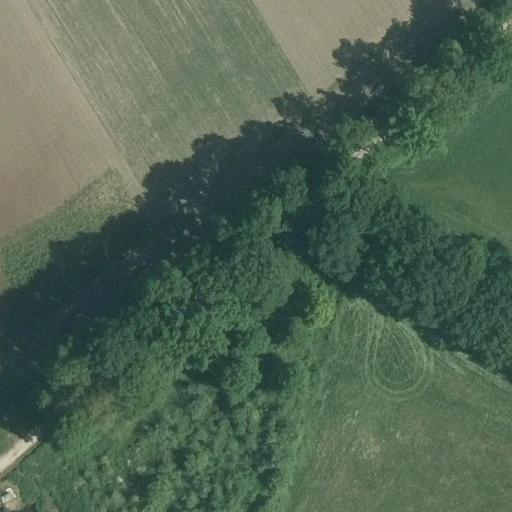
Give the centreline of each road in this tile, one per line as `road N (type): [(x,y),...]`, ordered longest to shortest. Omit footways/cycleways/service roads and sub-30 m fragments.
road 1 (track): [(0,465),(305,197)]
road 2 (track): [(305,197),(511,22)]
road 3 (track): [(305,197),(511,318)]
